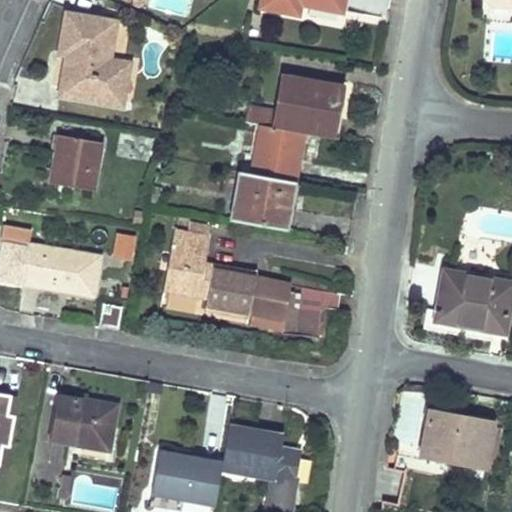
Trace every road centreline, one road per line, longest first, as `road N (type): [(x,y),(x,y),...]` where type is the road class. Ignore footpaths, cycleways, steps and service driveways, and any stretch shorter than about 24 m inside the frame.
road 1 (residential): [(363,400),(0,338)]
road 2 (residential): [(370,356),(406,114)]
road 3 (residential): [(370,356),(511,381)]
